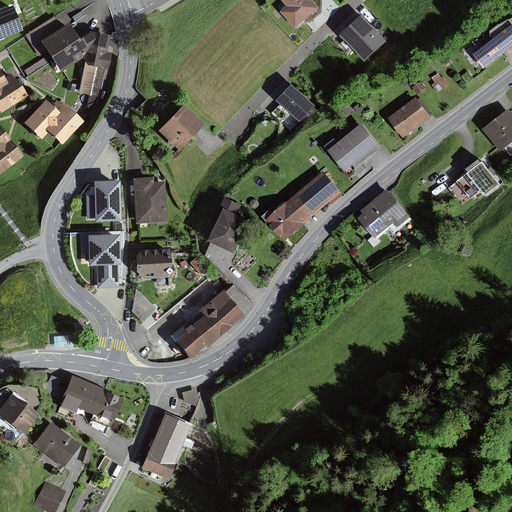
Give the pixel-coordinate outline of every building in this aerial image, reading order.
[(284,0),(290,6),(283,12),(299,29),(306,22),(312,23),(323,12),(324,1),(323,0),(284,0)] [(13,5),(0,10),(0,40),(24,31),(13,5)] [(88,19),(82,11),(72,17),(78,25),(88,19)] [(344,36),(367,62),(390,42),(367,16),(344,36)] [(111,35),(90,31),(90,34),(80,40),(70,24),(62,29),(54,17),(26,36),(39,56),(48,51),(62,72),(83,58),(85,61),(79,93),(89,95),(88,103),(99,105),(106,70),(109,70),(112,53),(108,52),(111,35)] [(491,41),(473,55),(483,69),(511,46),(511,18),(497,26),(490,32),(491,41)] [(49,63),(46,57),(24,71),(28,76),(49,63)] [(0,110),(1,112),(2,113),(29,95),(18,79),(10,84),(0,69),(0,110)] [(474,78),(469,72),(463,77),(468,83),(474,78)] [(443,78),(439,73),(432,78),(436,83),(433,85),(439,93),(450,84),(445,77),(443,78)] [(427,89),(422,82),(414,88),(419,94),(427,89)] [(76,85),(69,83),(68,90),(74,92),(76,85)] [(297,85),(281,100),(291,111),(283,119),(293,129),(301,121),(302,122),(318,106),(297,85)] [(420,99),(419,97),(391,118),(406,138),(434,117),(432,115),(433,113),(422,98),(420,99)] [(42,140),(49,132),(63,145),(84,121),(70,108),(63,115),(47,100),(25,124),(42,140)] [(205,124),(184,104),(159,131),(180,151),(198,131),(205,124)] [(511,110),(485,129),(503,152),(506,149),(511,156),(511,155),(511,110)] [(0,175),(25,157),(0,123),(0,175)] [(382,144),(365,124),(340,144),(336,139),(327,147),(348,172),(382,144)] [(486,163),(483,160),(470,169),(473,173),(452,189),(464,205),(484,191),(488,196),(503,185),(497,176),(499,175),(494,168),(492,169),(487,161),(486,163)] [(342,193),(343,192),(326,172),(290,203),(289,202),(269,219),(288,241),(308,224),(307,223),(331,202),(333,204),(344,195),(342,193)] [(155,183),(154,177),(133,179),(137,224),(168,222),(165,182),(155,183)] [(86,195),(87,222),(95,222),(95,223),(123,222),(121,179),(93,180),(94,194),(86,195)] [(408,217),(385,190),(360,211),(362,214),(358,218),(373,236),(368,241),(373,247),(379,242),(375,237),(393,222),(397,226),(408,217)] [(243,205),(227,197),(222,207),(227,209),(211,241),(237,253),(253,221),(239,214),(243,205)] [(259,201),(255,200),(252,201),(251,205),(253,208),(256,209),(259,207),(260,204),(259,201)] [(118,287),(117,238),(91,238),(92,263),(101,263),(101,269),(98,269),(98,288),(118,287)] [(137,261),(137,271),(144,279),(172,277),(170,251),(143,252),(137,261)] [(156,309),(136,289),(132,312),(143,322),(156,309)] [(245,315),(224,290),(200,310),(204,316),(193,326),(192,325),(185,330),(187,332),(176,342),(191,359),(206,347),(207,349),(222,336),(221,336),(245,315)] [(69,347),(68,336),(54,337),(55,348),(69,347)] [(108,391),(72,376),(66,389),(59,386),(62,380),(52,376),(44,393),(62,401),(62,400),(64,401),(61,408),(76,414),(78,409),(93,415),(90,422),(109,429),(112,423),(113,424),(124,399),(108,393),(108,391)] [(196,389),(182,393),(184,402),(196,407),(199,399),(196,389)] [(40,415),(14,395),(0,412),(0,415),(19,430),(16,433),(21,437),(23,433),(25,435),(40,415)] [(191,426),(165,415),(142,469),(170,480),(176,465),(175,464),(183,445),(192,449),(195,442),(186,438),(191,426)] [(81,445),(51,422),(34,445),(64,468),(81,445)] [(93,451),(87,449),(80,471),(86,472),(93,451)] [(56,511),(67,491),(46,481),(33,505),(46,511),(56,511)]
